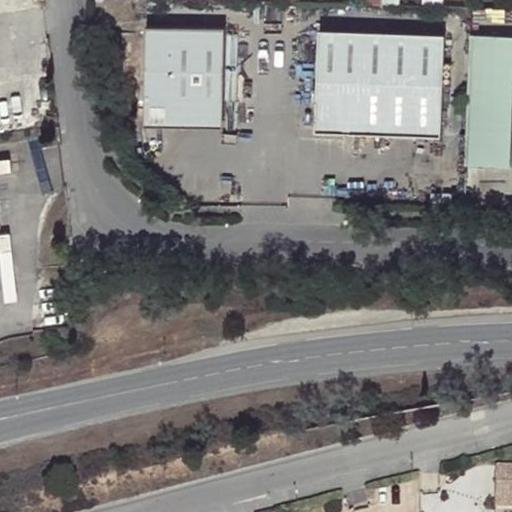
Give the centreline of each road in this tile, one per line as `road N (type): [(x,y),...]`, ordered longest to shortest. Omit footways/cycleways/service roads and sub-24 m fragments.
road 1 (residential): [(511,243),(177,238),(131,228),(106,209),(90,179),(68,0)]
road 2 (secondary): [(60,408),(199,373),(511,335)]
road 3 (residential): [(143,511),(511,416)]
